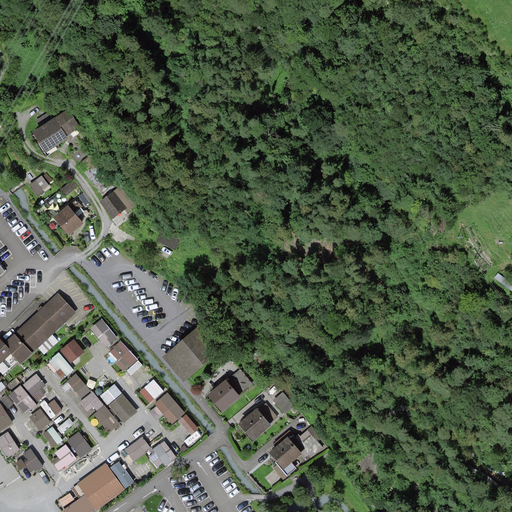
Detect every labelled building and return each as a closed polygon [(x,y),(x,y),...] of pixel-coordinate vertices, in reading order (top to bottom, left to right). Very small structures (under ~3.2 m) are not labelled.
[(66,110),(38,132),(51,148),(79,126),(66,110)] [(42,175),(29,185),(37,195),(50,185),(42,175)] [(120,187),(102,202),(114,218),(125,209),(126,209),(128,212),(136,206),(120,187)] [(73,210),(57,222),(67,234),(83,222),(73,210)] [(55,287),(0,338),(0,367),(4,373),(74,308),(55,287)] [(198,327),(165,355),(187,380),(219,351),(198,327)] [(234,362),(209,390),(222,403),(248,374),(234,362)] [(269,379),(262,388),(276,400),(284,390),(269,379)] [(259,391),(236,417),(249,429),(272,403),(259,391)] [(296,417),(268,443),(285,460),(313,434),(296,417)] [(106,463),(77,484),(96,511),(125,490),(106,463)]
